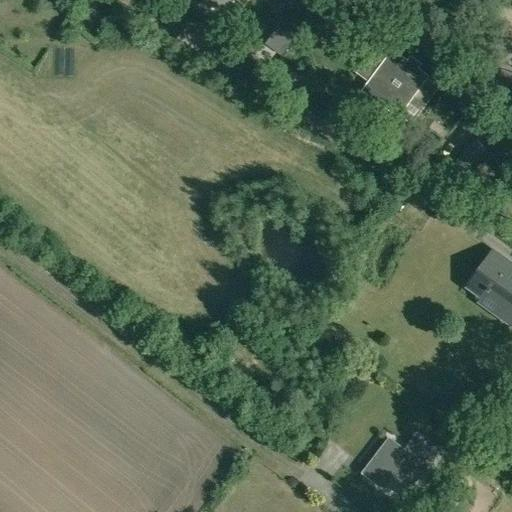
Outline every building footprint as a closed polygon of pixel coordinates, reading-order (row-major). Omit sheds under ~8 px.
[(227,10),(232,0),(204,0),(226,12),(227,10)] [(398,115),(407,103),(414,94),(427,103),(439,87),(426,77),(427,76),(417,68),(417,67),(409,61),(408,62),(394,51),(392,53),(378,43),(362,65),(356,73),(370,84),(369,86),(363,93),(380,105),(378,108),(395,120),(398,115)] [(288,69),(284,86),(307,91),(310,74),(288,69)] [(465,150),(446,173),(465,188),(486,162),(481,159),(485,154),(473,145),(470,150),(467,148),(465,150)] [(468,286),(482,296),(482,297),(486,296),(500,306),(497,309),(498,315),(511,324),(511,322),(511,265),(493,251),(468,286)] [(466,416),(456,428),(470,439),(478,430),(474,427),(476,423),(466,416)] [(450,431),(442,441),(453,450),(462,458),(470,447),(462,440),(450,431)] [(404,475),(415,483),(438,454),(416,436),(405,449),(389,437),(371,461),(361,474),(384,491),(393,478),(399,482),(404,475)] [(466,511),(472,505),(456,494),(442,511),(466,511)]
